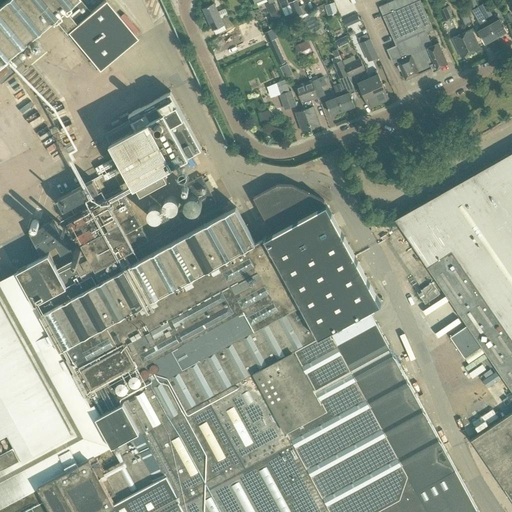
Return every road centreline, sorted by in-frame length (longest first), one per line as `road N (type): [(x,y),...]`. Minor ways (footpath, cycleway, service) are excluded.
road 1 (residential): [(343,131),(290,153),(250,144),(234,129),(177,0)]
road 2 (residential): [(343,131),(376,208),(511,132)]
road 3 (residential): [(343,131),(461,80)]
